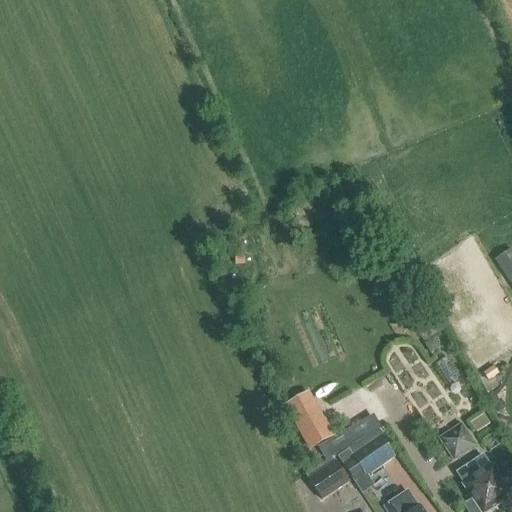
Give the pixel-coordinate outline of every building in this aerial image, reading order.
[(511,289),(511,251),(511,250),(494,262),(511,289)] [(307,395),(286,407),(310,450),(331,438),(307,395)] [(461,424),(438,440),(453,463),(476,447),(461,424)] [(373,488),(366,478),(396,458),(378,432),(348,450),(348,451),(337,458),(362,495),(373,488)] [(485,457),(459,474),(466,485),(465,485),(475,500),(466,506),(469,511),(488,511),(511,496),(499,477),(502,476),(495,466),(492,468),(485,457)] [(322,502),(350,483),(336,461),(308,480),(322,502)] [(425,511),(422,507),(420,508),(408,491),(386,505),(390,511),(425,511)]
